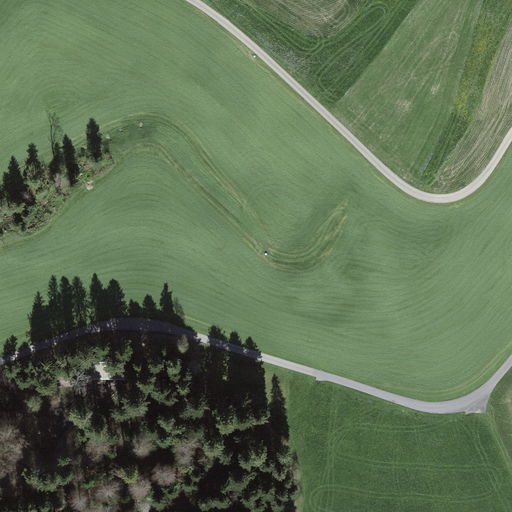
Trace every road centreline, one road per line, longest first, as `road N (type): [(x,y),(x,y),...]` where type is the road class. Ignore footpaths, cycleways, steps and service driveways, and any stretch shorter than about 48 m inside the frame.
road 1 (track): [(511,359),(478,394),(436,407),(130,318),(0,358)]
road 2 (track): [(193,0),(418,194),(450,197),(468,189),(511,133)]
